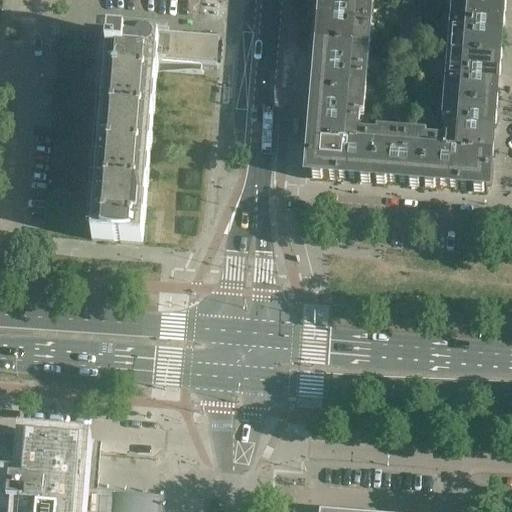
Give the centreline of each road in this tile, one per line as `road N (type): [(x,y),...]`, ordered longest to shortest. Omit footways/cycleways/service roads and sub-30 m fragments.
road 1 (unclassified): [(242,450),(511,465)]
road 2 (residential): [(252,204),(511,226)]
road 3 (secondary): [(254,381),(511,394)]
road 4 (secondary): [(511,355),(258,335)]
road 5 (secondary): [(229,331),(0,316)]
road 6 (secondary): [(0,359),(224,378)]
road 7 (residential): [(7,428),(224,449)]
road 8 (unclassified): [(252,204),(270,0)]
road 9 (residential): [(18,84),(11,234)]
road 10 (unclassified): [(258,335),(263,238),(252,204)]
road 11 (unclassified): [(252,204),(237,236),(229,331)]
